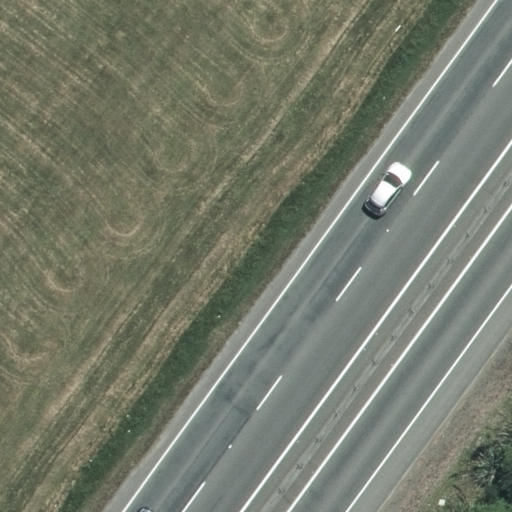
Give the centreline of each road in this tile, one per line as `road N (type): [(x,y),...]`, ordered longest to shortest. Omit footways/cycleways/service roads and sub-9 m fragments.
road 1 (trunk): [(183,511),(511,60)]
road 2 (trunk): [(511,239),(316,511)]
